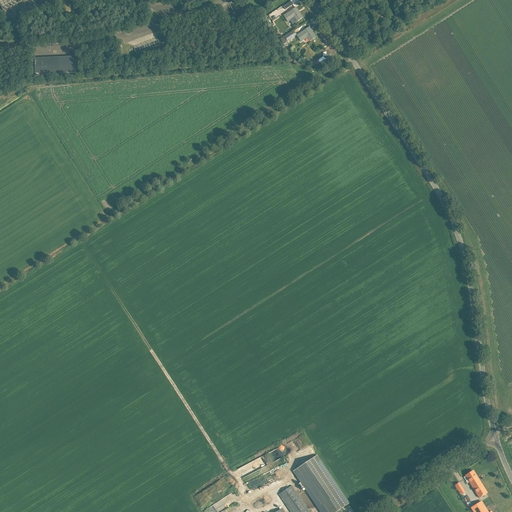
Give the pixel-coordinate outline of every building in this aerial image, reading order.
[(0,0),(0,5),(3,11),(24,0),(0,0)] [(303,18),(296,7),(290,11),(284,16),(288,22),(294,18),(297,21),(303,18)] [(316,37),(309,27),(303,31),(297,35),(301,42),(307,37),(310,41),(316,37)] [(280,39),(283,44),(287,41),(296,35),(293,31),(284,37),(280,39)] [(152,43),(136,48),(137,52),(161,45),(160,40),(152,42),(152,43)] [(326,63),(331,60),(326,52),(318,57),(321,62),(324,61),(326,63)] [(34,58),(35,76),(76,74),(75,56),(34,58)] [(243,481),(287,462),(280,447),(249,461),(251,467),(244,470),(242,466),(238,469),(239,473),(240,473),(243,481)] [(294,471),(321,511),(339,511),(338,511),(348,504),(316,456),(294,471)] [(470,482),(469,482),(479,498),(487,493),(475,473),(474,474),(472,471),(466,475),(470,482)] [(459,483),(455,485),(460,494),(465,492),(459,483)] [(279,494),(290,511),(309,511),(292,486),(279,494)] [(234,491),(224,497),(227,502),(237,496),(234,491)] [(471,508),(473,511),(487,511),(481,502),(471,508)]
